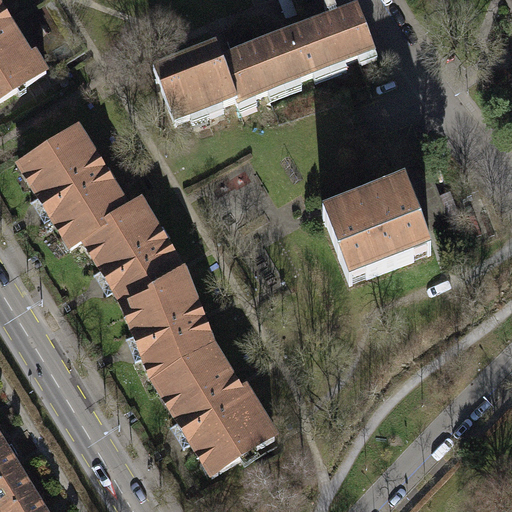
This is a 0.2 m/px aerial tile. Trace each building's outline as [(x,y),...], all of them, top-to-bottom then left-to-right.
[(282,38),(266,0),(251,0),(267,43),(282,38)] [(333,3),(323,6),(326,16),(336,13),(333,3)] [(0,14),(0,13),(0,103),(18,92),(14,86),(20,82),(23,88),(45,74),(35,57),(30,60),(9,26),(5,29),(0,21),(0,14)] [(374,55),(359,16),(224,68),(217,49),(202,55),(204,60),(175,71),(172,64),(154,71),(175,126),(235,103),(237,107),(374,55)] [(78,242),(91,235),(128,213),(113,186),(106,190),(90,162),(96,158),(81,132),(29,162),(47,192),(38,197),(51,220),(62,214),(78,242)] [(430,255),(404,187),(322,218),(348,286),(430,255)] [(131,301),(133,307),(152,301),(152,294),(184,275),(175,261),(168,264),(152,237),(156,233),(139,207),(128,213),(91,235),(109,267),(102,270),(122,304),(131,301)] [(161,379),(166,389),(186,377),(192,386),(222,368),(211,351),(208,340),(203,340),(192,313),(196,312),(184,275),(152,294),(152,301),(133,307),(141,333),(133,336),(144,361),(152,357),(161,379)] [(232,384),(222,368),(192,386),(186,377),(166,389),(185,419),(177,424),(199,458),(207,453),(220,475),(275,440),(246,393),(236,399),(228,387),(232,384)] [(0,481),(16,472),(2,448),(0,449),(0,481)] [(0,511),(1,511),(31,495),(16,472),(0,481),(0,511)] [(40,511),(31,495),(1,511),(40,511)]
